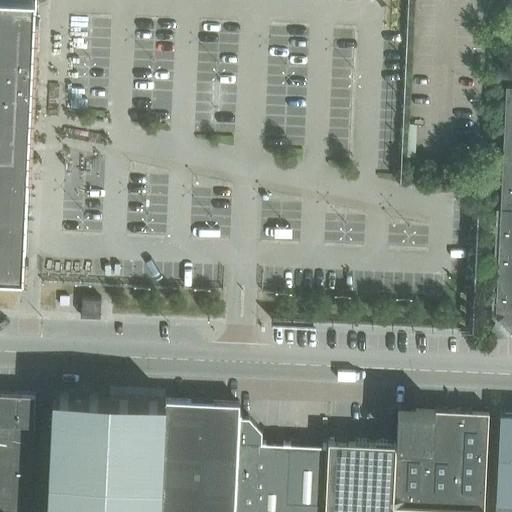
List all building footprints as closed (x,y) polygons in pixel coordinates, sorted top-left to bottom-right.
[(0,0),(0,279),(23,280),(28,261),(24,261),(24,255),(27,181),(28,179),(31,100),(33,100),(38,18),(34,17),(35,0),(0,0)] [(511,86),(506,86),(500,209),(495,314),(496,314),(496,315),(511,331),(511,332),(511,331),(511,86)] [(81,296),(80,315),(100,316),(101,297),(81,296)] [(29,511),(35,393),(0,391),(0,511),(29,511)] [(85,405),(61,404),(60,424),(63,425),(59,511),(58,511),(234,511),(239,416),(240,412),(239,412),(239,401),(165,398),(165,409),(85,405)] [(482,511),(488,410),(398,406),(396,441),(328,438),(324,511),(482,511)] [(495,500),(494,511),(511,511),(511,411),(502,411),(502,410),(500,410),(495,500)] [(322,511),(323,502),(326,443),(306,442),(290,442),(260,440),(261,429),(249,416),(239,416),(234,511),(322,511)]
